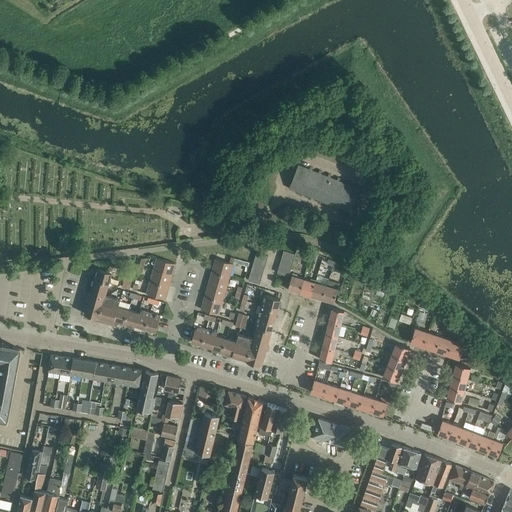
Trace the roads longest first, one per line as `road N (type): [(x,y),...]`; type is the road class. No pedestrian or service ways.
road 1 (unclassified): [(511,369),(414,287),(307,239),(224,240),(70,259),(61,268)]
road 2 (residential): [(406,436),(280,397)]
road 3 (residential): [(179,315),(171,301),(184,261),(204,267),(193,307)]
